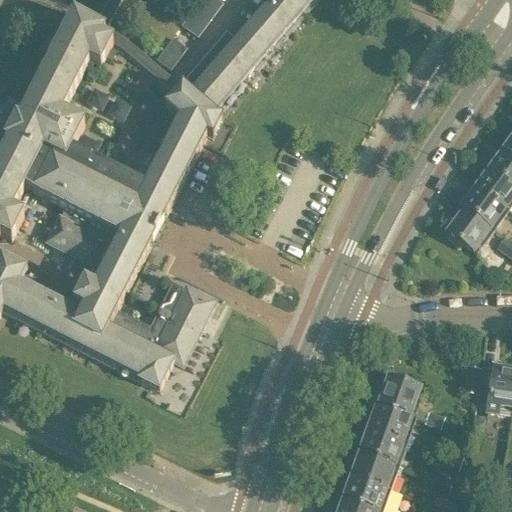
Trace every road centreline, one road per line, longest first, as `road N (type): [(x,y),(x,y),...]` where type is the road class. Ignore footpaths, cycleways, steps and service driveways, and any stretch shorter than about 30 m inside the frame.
road 1 (tertiary): [(497,0),(376,188),(325,309)]
road 2 (tertiary): [(344,313),(407,182),(511,28)]
road 3 (residential): [(214,511),(0,405)]
road 4 (tertiary): [(325,309),(252,511)]
road 5 (tertiary): [(271,511),(344,313)]
road 6 (residential): [(344,313),(511,316)]
